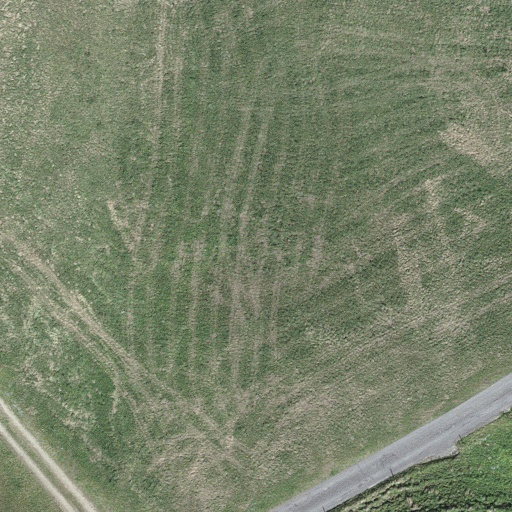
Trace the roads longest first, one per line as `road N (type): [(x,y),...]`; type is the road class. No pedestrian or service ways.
road 1 (track): [(295,511),(511,396)]
road 2 (track): [(78,511),(0,416)]
